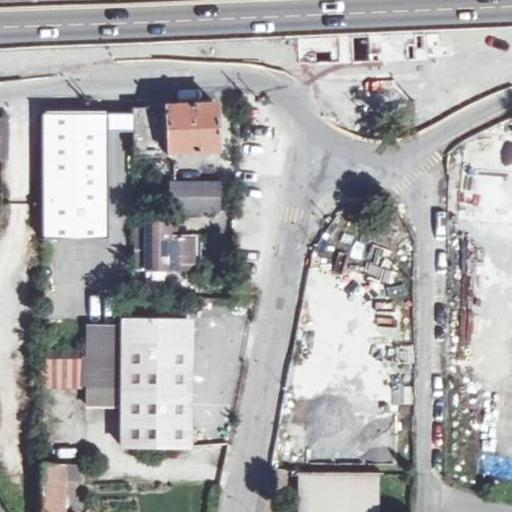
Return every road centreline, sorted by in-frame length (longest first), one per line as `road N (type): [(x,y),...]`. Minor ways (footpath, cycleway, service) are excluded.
road 1 (unclassified): [(304,160),(361,164),(425,190),(430,496)]
road 2 (trunk): [(0,20),(429,0)]
road 3 (unclassified): [(239,511),(304,160)]
road 4 (secondary): [(0,40),(271,24)]
road 5 (secondary): [(271,24),(511,19)]
road 6 (unclassified): [(304,160),(277,80),(271,24)]
